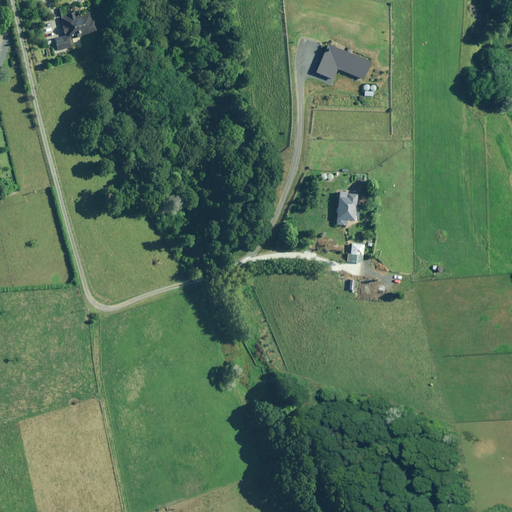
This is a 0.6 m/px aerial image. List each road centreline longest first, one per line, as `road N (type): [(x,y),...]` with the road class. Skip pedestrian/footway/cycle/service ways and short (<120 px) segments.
road 1 (track): [(358,271),(265,262),(100,317),(86,302),(70,247),(10,0)]
road 2 (track): [(128,511),(95,358),(100,317)]
